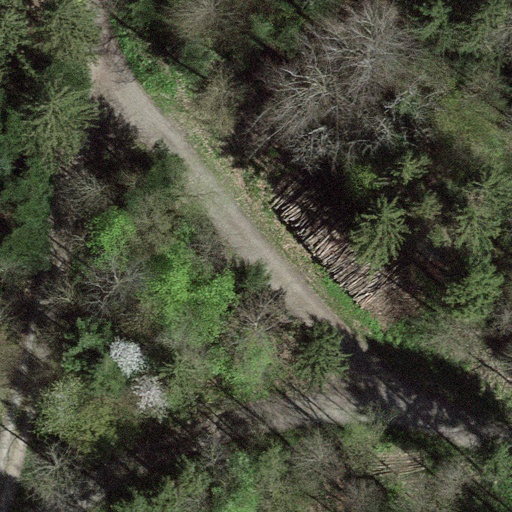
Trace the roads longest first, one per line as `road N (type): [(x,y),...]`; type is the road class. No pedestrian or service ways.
road 1 (track): [(87,0),(102,69),(386,402),(511,441)]
road 2 (track): [(0,506),(102,69)]
road 3 (track): [(36,511),(106,467),(212,419),(289,403),(386,402)]
